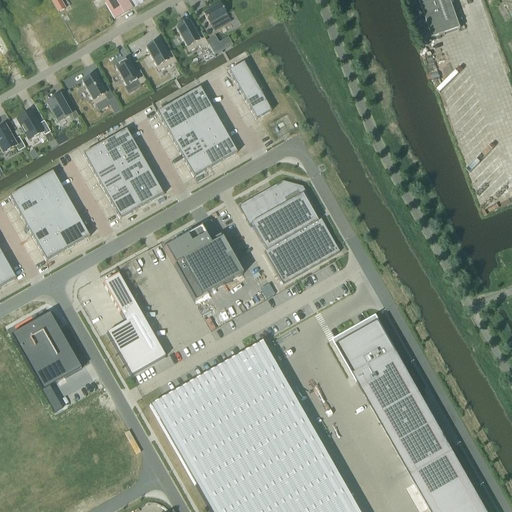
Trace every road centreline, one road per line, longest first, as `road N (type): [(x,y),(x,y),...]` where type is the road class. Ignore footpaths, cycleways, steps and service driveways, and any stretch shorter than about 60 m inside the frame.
road 1 (unclassified): [(51,282),(297,144),(506,511)]
road 2 (unclassified): [(162,477),(51,282)]
road 3 (residential): [(0,99),(173,0)]
